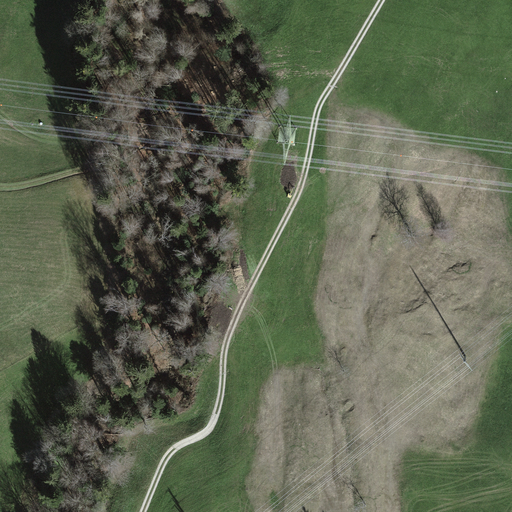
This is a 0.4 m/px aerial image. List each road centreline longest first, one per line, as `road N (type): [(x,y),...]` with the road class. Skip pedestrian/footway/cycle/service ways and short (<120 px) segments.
road 1 (track): [(382,0),(316,114),(295,197),(224,346),(210,430),(169,451),(144,511)]
road 2 (track): [(0,112),(41,137),(84,141),(101,156),(94,167),(0,184)]
